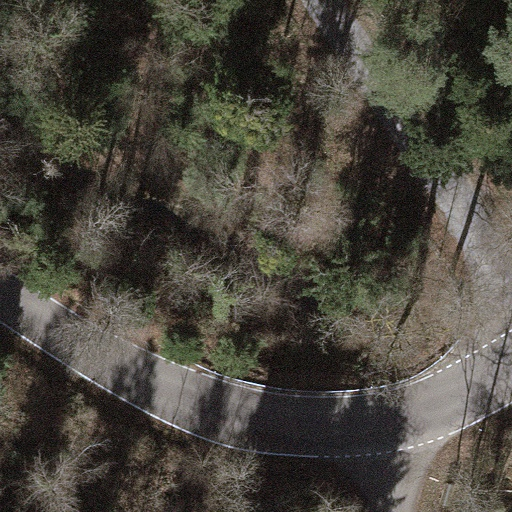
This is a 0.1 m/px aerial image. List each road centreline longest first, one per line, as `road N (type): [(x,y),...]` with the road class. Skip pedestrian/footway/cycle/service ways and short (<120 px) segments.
road 1 (residential): [(0,294),(124,374),(263,420),(372,424),(464,399),(511,372)]
road 2 (track): [(511,241),(324,0)]
